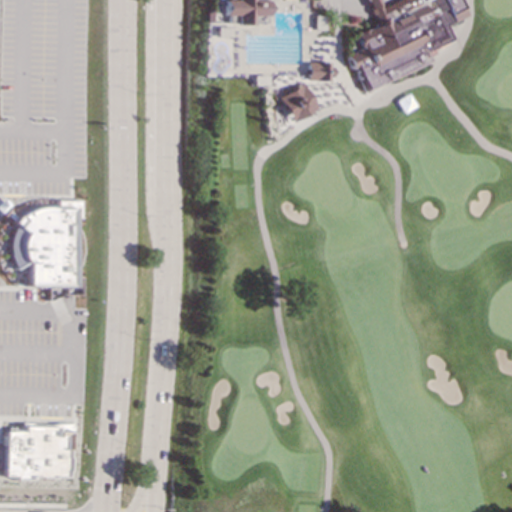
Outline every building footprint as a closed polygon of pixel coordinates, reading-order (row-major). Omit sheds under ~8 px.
[(221,0),(221,16),(229,16),(229,24),(253,24),(253,15),(265,15),(265,0),(221,0)] [(360,87),(454,47),(444,25),(463,17),(455,0),(396,0),(379,7),(375,0),(364,0),(375,23),(352,33),(359,48),(345,54),(360,87)] [(304,81),(329,80),(329,61),(304,61),(304,81)] [(287,122),(313,109),(301,84),(275,96),(287,122)] [(24,211),(32,208),(40,206),(50,206),(56,209),(56,201),(79,201),(79,219),(72,218),(71,287),(24,286),(25,263),(22,263),(13,270),(10,264),(7,257),(6,248),(7,240),(9,232),(13,226),(9,223),(16,215),(17,216),(24,211)] [(0,431),(0,475),(11,475),(11,479),(26,480),(27,476),(37,476),(37,477),(50,478),(50,476),(64,476),(64,471),(66,471),(66,457),(64,457),(65,451),(69,451),(69,423),(51,423),(51,425),(18,424),(17,431),(0,431)]
